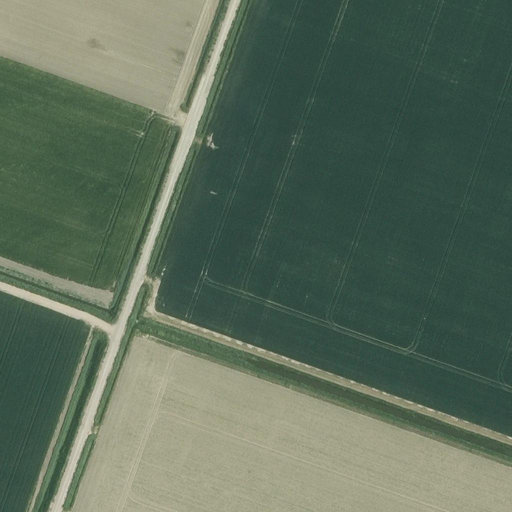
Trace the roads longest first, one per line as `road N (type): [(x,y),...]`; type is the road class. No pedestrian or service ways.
road 1 (unclassified): [(54,511),(235,0)]
road 2 (track): [(117,331),(0,286)]
